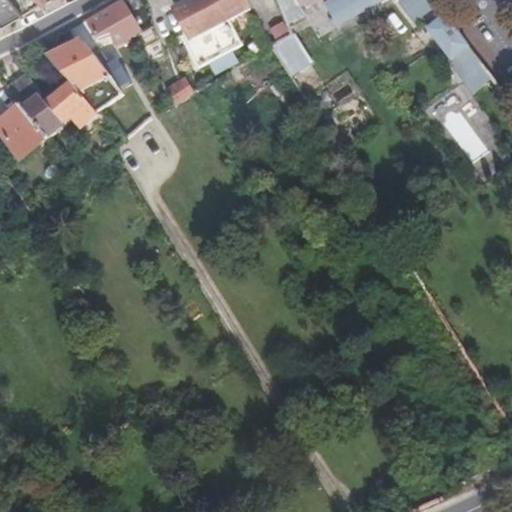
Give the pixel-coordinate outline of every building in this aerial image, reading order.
[(0,0),(0,20),(5,27),(24,16),(10,0),(0,0)] [(138,35),(142,32),(122,0),(87,20),(100,40),(110,37),(117,48),(131,43),(132,38),(136,36),(138,35)] [(252,10),(246,0),(193,0),(177,9),(189,33),(181,37),(198,69),(244,45),(231,21),(252,10)] [(279,0),(290,23),(305,15),(301,7),(313,0),(279,0)] [(322,0),(333,18),(342,13),(348,23),(388,0),(322,0)] [(442,10),(433,0),(401,0),(399,2),(416,25),(427,17),(430,21),(442,10)] [(470,47),(445,15),(428,29),(452,61),(470,47)] [(294,34),(275,46),(292,74),(312,62),(294,34)] [(100,40),(96,42),(103,56),(117,48),(110,37),(100,40)] [(77,42),(48,56),(72,83),(98,113),(124,96),(121,91),(132,83),(116,61),(110,66),(103,56),(98,60),(85,42),(78,45),(77,42)] [(7,90),(20,106),(41,95),(43,93),(27,73),(7,90)] [(196,93),(187,81),(168,94),(177,106),(196,93)] [(41,95),(20,106),(49,141),(74,120),(83,131),(100,115),(98,113),(72,83),(47,102),(41,95)] [(49,141),(20,106),(0,121),(0,132),(22,161),(49,141)] [(475,163),(491,151),(457,106),(441,119),(475,163)] [(370,384),(359,366),(342,375),(353,394),(370,384)] [(426,475),(442,500),(463,491),(445,462),(426,475)]
